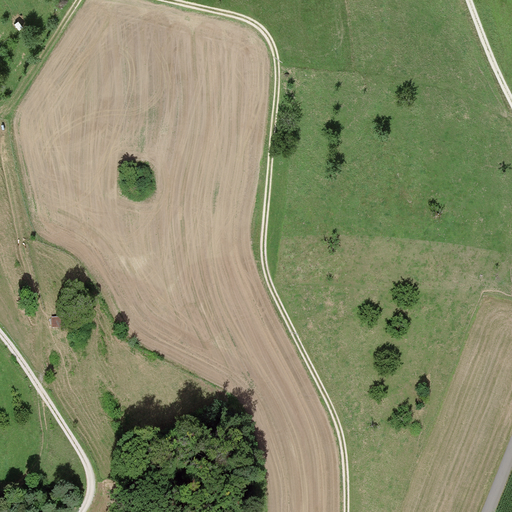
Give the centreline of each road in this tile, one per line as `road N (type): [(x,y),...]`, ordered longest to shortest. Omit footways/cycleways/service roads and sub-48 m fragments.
road 1 (track): [(164,0),(256,24),(273,43),(264,265),(336,421),(343,511)]
road 2 (track): [(0,511),(24,489),(44,397),(0,139)]
road 3 (track): [(78,511),(86,464),(0,335)]
road 4 (track): [(0,113),(76,0)]
